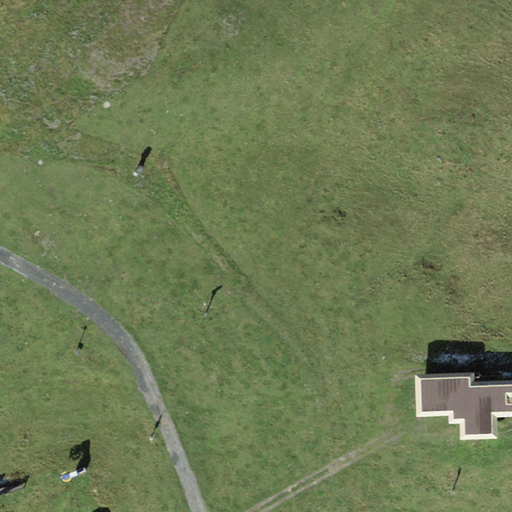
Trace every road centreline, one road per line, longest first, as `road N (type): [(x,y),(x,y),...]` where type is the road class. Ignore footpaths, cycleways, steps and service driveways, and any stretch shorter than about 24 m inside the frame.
road 1 (track): [(0,258),(104,322),(147,374),(197,511)]
road 2 (track): [(260,511),(486,396)]
